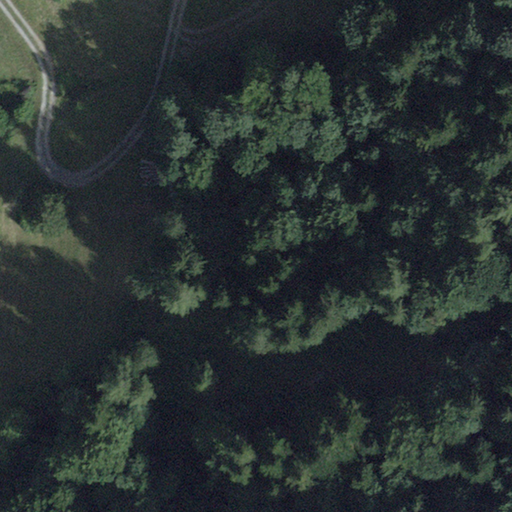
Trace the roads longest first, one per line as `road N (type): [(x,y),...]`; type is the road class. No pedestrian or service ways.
road 1 (track): [(180,0),(150,106),(126,145),(98,174),(72,178),(51,171),(43,154)]
road 2 (track): [(43,154),(47,63),(0,0)]
